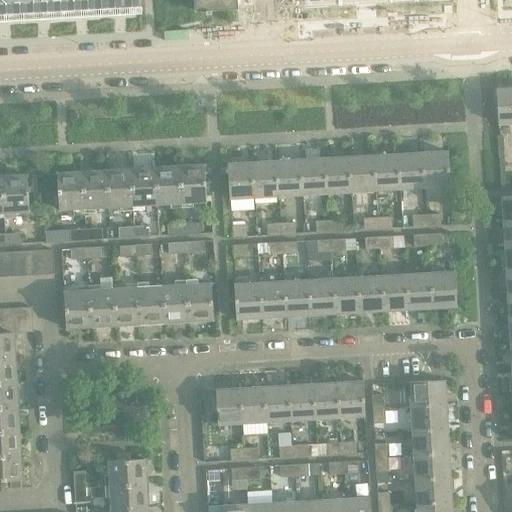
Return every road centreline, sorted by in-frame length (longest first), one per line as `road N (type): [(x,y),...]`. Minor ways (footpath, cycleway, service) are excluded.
road 1 (residential): [(0,502),(38,500),(55,489),(51,368),(181,361)]
road 2 (residential): [(181,361),(446,345),(465,351),(471,369)]
road 3 (tertiary): [(0,71),(267,57)]
road 4 (tertiary): [(267,57),(511,40)]
road 5 (residential): [(190,511),(181,361)]
road 6 (residential): [(479,511),(471,369)]
